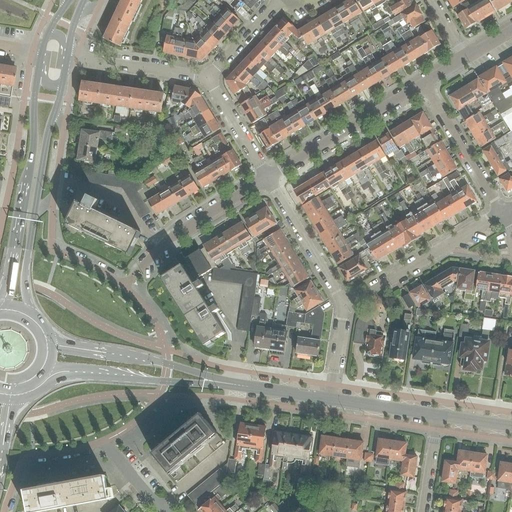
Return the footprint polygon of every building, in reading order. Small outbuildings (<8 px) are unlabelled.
[(122,0),(113,19),(130,27),(142,0),(122,0)] [(189,0),(188,0),(184,5),(186,12),(194,4),(193,3),(189,0)] [(240,2),(234,8),(234,9),(238,12),(240,10),(245,5),(249,9),(250,10),(258,0),(241,0),(240,2)] [(362,13),(355,2),(354,0),(348,0),(346,2),(347,3),(344,4),(359,29),(360,29),(361,31),(365,29),(357,16),(362,13)] [(356,0),(357,1),(364,12),(370,8),(375,15),(379,13),(376,8),(375,5),(375,6),(371,0),(356,0)] [(371,0),(375,6),(375,5),(376,8),(382,5),(385,9),(389,7),(384,0),(371,0)] [(384,0),(389,7),(390,8),(394,6),(390,0),(384,0)] [(394,6),(390,8),(392,12),(394,16),(410,7),(414,4),(411,0),(403,0),(399,3),(394,6)] [(449,0),(450,1),(449,1),(453,8),(454,8),(461,4),(466,0),(449,0)] [(492,13),(495,12),(487,0),(480,0),(476,3),(485,18),(492,14),(492,13)] [(490,0),(494,7),(497,11),(510,3),(510,2),(511,2),(510,0),(490,0)] [(485,18),(476,3),(466,9),(467,9),(475,23),(478,22),(485,18)] [(359,29),(344,4),(342,6),(341,4),(335,8),(344,24),(348,21),(355,32),(359,29)] [(461,4),(454,8),(458,15),(457,15),(461,22),(462,22),(467,29),(475,23),(467,9),(465,10),(461,4)] [(240,20),(227,9),(223,13),(216,6),(213,9),(232,27),(234,25),(235,26),(240,20)] [(388,22),(389,24),(391,26),(394,24),(395,24),(403,19),(404,21),(407,25),(410,23),(413,29),(426,21),(425,20),(424,21),(421,16),(422,15),(420,12),(418,8),(417,8),(415,6),(388,22)] [(329,14),(326,15),(339,37),(343,34),(344,34),(339,27),(344,24),(335,8),(328,13),(329,14)] [(179,18),(180,11),(180,10),(176,9),(173,9),(164,17),(162,26),(169,28),(172,17),(179,18)] [(213,9),(210,13),(217,19),(213,24),(226,35),(231,30),(230,29),(232,27),(213,9)] [(323,15),(317,19),(326,35),(326,34),(331,32),(335,39),(339,37),(326,15),(324,17),(323,15)] [(307,45),(298,30),(296,30),(293,27),(293,26),(292,25),(292,26),(289,24),(290,23),(284,17),(278,23),(278,25),(277,26),(288,38),(292,34),(302,43),(304,47),(307,45)] [(113,19),(106,35),(104,39),(120,47),(121,46),(130,27),(113,19)] [(311,25),(308,26),(321,48),(325,45),(326,45),(321,38),(326,35),(317,19),(310,23),(311,25)] [(383,20),(373,26),(375,30),(386,24),(385,24),(383,20)] [(203,21),(200,24),(219,42),(220,40),(221,41),(226,35),(213,24),(210,27),(203,21)] [(200,24),(199,24),(197,27),(204,34),(199,38),(212,50),(217,45),(216,44),(219,42),(200,24)] [(388,25),(381,29),(384,33),(391,29),(388,25)] [(288,38),(277,26),(272,31),(271,32),(272,33),(270,35),(289,53),(293,49),(285,43),(289,38),(288,38)] [(305,26),(298,30),(307,45),(308,46),(308,45),(313,43),(317,50),(319,49),(321,48),(308,26),(306,27),(305,26)] [(402,27),(397,30),(406,44),(401,47),(411,62),(417,58),(417,57),(419,56),(405,33),(403,29),(402,27)] [(416,29),(420,36),(429,51),(432,50),(432,51),(440,46),(431,30),(430,31),(431,31),(425,35),(422,30),(420,27),(416,29)] [(163,35),(161,42),(165,42),(163,52),(164,52),(164,53),(170,54),(171,53),(173,54),(179,29),(175,28),(173,37),(167,36),(163,35)] [(179,29),(173,54),(176,55),(176,56),(183,57),(187,40),(181,39),(182,34),(183,30),(179,29)] [(410,30),(409,31),(405,33),(419,56),(422,54),(422,55),(429,51),(420,36),(415,39),(410,30)] [(289,53),(270,35),(268,37),(267,36),(262,42),(275,54),(278,50),(286,57),(289,53)] [(212,50),(199,38),(197,41),(195,42),(200,58),(199,61),(202,61),(205,58),(204,57),(206,55),(207,56),(212,50)] [(200,58),(195,42),(194,42),(187,40),(183,57),(191,59),(191,58),(194,59),(193,60),(199,61),(200,58)] [(391,41),(387,44),(401,67),(403,66),(404,66),(411,62),(401,47),(396,50),(391,41)] [(275,54),(262,42),(256,48),(257,49),(255,51),(275,69),(280,74),(282,75),(285,72),(281,68),(271,58),(275,54)] [(383,58),(382,59),(391,73),(392,73),(392,74),(399,69),(401,67),(387,44),(383,47),(388,55),(383,58)] [(362,48),(358,51),(368,67),(363,70),(372,86),(379,82),(378,81),(381,79),(367,56),(362,48)] [(369,48),(364,51),(367,56),(371,54),(372,53),(369,48)] [(253,52),(247,58),(260,70),(264,66),(272,72),(275,69),(255,51),(253,53),(253,52)] [(338,53),(330,58),(332,62),(342,56),(340,53),(339,52),(338,53)] [(367,56),(381,79),(383,78),(384,79),(391,75),(390,74),(391,73),(382,59),(381,59),(376,62),(371,54),(367,56)] [(308,60),(314,67),(319,64),(315,57),(308,60)] [(260,70),(247,58),(242,63),(243,64),(241,66),(261,84),(264,81),(256,74),(260,70)] [(511,59),(505,64),(510,72),(501,78),(506,85),(500,89),(506,99),(495,106),(511,132),(511,131),(511,59)] [(308,60),(303,66),(308,71),(314,67),(308,60)] [(322,65),(312,70),(315,75),(324,69),(322,65)] [(349,67),(348,67),(362,91),(365,89),(365,90),(372,86),(363,70),(358,73),(353,65),(352,65),(349,67)] [(0,106),(8,108),(11,88),(12,88),(15,69),(14,68),(14,67),(6,66),(6,67),(0,66),(0,106)] [(261,84),(241,66),(239,68),(238,67),(233,73),(246,85),(250,81),(257,88),(261,84)] [(303,66),(295,74),(298,76),(298,77),(308,71),(303,66)] [(349,79),(344,81),(354,97),(360,93),(360,92),(362,91),(348,67),(344,70),(349,79)] [(275,69),(272,72),(275,75),(277,77),(280,74),(275,69)] [(506,85),(501,78),(496,69),(479,79),(495,106),(506,99),(500,89),(506,85)] [(307,83),(315,78),(311,71),(303,76),(307,83)] [(354,97),(344,81),(340,84),(335,76),(334,76),(331,71),(327,73),(330,79),(344,102),(346,100),(347,101),(354,97)] [(248,99),(252,96),(253,96),(246,85),(233,73),(234,74),(232,76),(231,75),(226,81),(234,95),(236,94),(242,90),(248,99)] [(301,78),(294,82),(296,86),(303,82),(301,78)] [(330,90),(326,93),(335,108),(342,104),(341,103),(344,102),(330,79),(326,81),(325,82),(330,90)] [(480,84),(477,80),(477,79),(470,83),(471,84),(468,86),(482,109),(491,103),(488,97),(483,101),(481,97),(486,94),(480,84)] [(82,85),(81,90),(80,101),(96,103),(99,85),(83,82),(82,85)] [(315,84),(310,87),(311,90),(312,89),(325,113),(328,111),(328,112),(335,108),(326,93),(321,95),(316,87),(315,84)] [(132,90),(119,88),(99,85),(96,103),(129,108),(132,90)] [(460,91),(459,91),(467,105),(468,105),(474,113),(482,109),(468,86),(465,87),(464,87),(460,89),(460,91)] [(181,105),(190,91),(183,89),(183,88),(175,87),(175,88),(174,87),(172,100),(173,103),(181,105)] [(278,100),(286,95),(282,88),(274,93),(276,97),(278,100)] [(185,115),(189,112),(200,98),(201,96),(191,89),(190,90),(190,91),(181,105),(182,104),(187,107),(182,113),(185,115)] [(307,104),(315,119),(316,118),(317,119),(324,115),(323,114),(325,113),(312,89),(311,90),(307,92),(312,101),(307,104)] [(164,94),(163,94),(132,90),(129,108),(161,113),(164,94)] [(467,105),(459,91),(457,93),(456,92),(452,94),(452,95),(451,95),(451,99),(451,100),(453,103),(454,103),(455,105),(454,106),(456,109),(458,109),(465,121),(475,115),(474,113),(468,105),(467,105)] [(256,96),(253,98),(241,105),(245,112),(246,112),(247,114),(270,100),(268,96),(259,101),(256,96)] [(200,98),(189,112),(193,120),(209,110),(204,103),(204,104),(200,98)] [(296,99),(291,102),(305,125),(308,124),(315,120),(315,119),(307,104),(306,105),(303,100),(298,103),(296,99)] [(259,120),(267,114),(264,110),(273,105),(270,100),(247,114),(249,117),(248,117),(252,124),(259,120)] [(296,131),(301,128),(303,127),(305,125),(291,102),(287,105),(292,113),(287,116),(296,131)] [(196,125),(191,128),(189,129),(192,133),(213,120),(212,118),(213,117),(209,110),(193,120),(196,125)] [(290,136),(296,131),(287,116),(283,119),(277,111),(273,113),(287,136),(289,135),(290,136)] [(464,122),(465,122),(468,128),(469,128),(470,130),(493,116),(491,112),(483,117),(480,112),(475,115),(465,121),(464,122)] [(287,136),(273,113),(268,116),(273,124),(269,127),(268,127),(278,143),(285,139),(284,138),(287,136)] [(411,120),(410,120),(420,136),(422,140),(426,138),(424,134),(432,129),(431,128),(432,127),(428,121),(423,115),(421,114),(411,120)] [(493,116),(470,130),(472,132),(471,133),(474,139),(490,129),(487,124),(495,120),(493,116)] [(179,131),(178,128),(174,117),(166,120),(169,128),(171,134),(179,131)] [(262,128),(257,131),(259,134),(258,135),(268,150),(276,145),(276,144),(278,143),(268,127),(269,127),(264,119),(259,122),(263,128),(262,128)] [(204,138),(220,129),(216,122),(215,123),(213,120),(192,133),(194,137),(201,132),(204,138)] [(401,126),(400,127),(410,142),(416,151),(420,148),(415,139),(420,136),(410,120),(410,121),(409,121),(405,123),(405,124),(401,126)] [(507,128),(503,122),(492,128),(490,129),(474,139),(475,139),(476,139),(477,141),(476,141),(480,148),(481,147),(481,148),(496,139),(493,134),(500,129),(503,134),(508,131),(507,128)] [(132,128),(115,125),(114,132),(126,134),(126,133),(131,134),(132,128)] [(391,133),(390,133),(393,137),(400,149),(405,145),(410,154),(414,152),(409,143),(410,142),(400,127),(397,128),(396,130),(395,129),(391,131),(391,132),(391,133)] [(417,156),(409,160),(412,165),(420,160),(428,155),(431,160),(447,151),(442,144),(442,145),(440,142),(435,133),(432,129),(424,134),(426,138),(422,140),(428,149),(422,153),(419,154),(417,156)] [(113,132),(105,131),(99,131),(99,132),(82,130),(80,145),(98,148),(99,139),(112,140),(113,132)] [(511,131),(511,132),(493,143),(502,156),(510,171),(511,170),(511,171),(511,145),(508,139),(511,137),(511,131)] [(184,143),(179,133),(173,136),(178,146),(184,143)] [(234,155),(221,133),(211,139),(215,144),(219,141),(227,153),(222,156),(231,170),(232,172),(242,166),(239,160),(240,160),(238,158),(237,156),(236,154),(234,155)] [(385,135),(377,139),(380,143),(388,156),(393,153),(398,161),(400,159),(405,168),(410,165),(411,166),(412,165),(409,160),(407,161),(405,157),(401,150),(399,151),(391,138),(389,134),(385,136),(385,135)] [(371,147),(368,148),(386,178),(390,175),(380,160),(386,157),(379,145),(376,141),(372,144),(371,143),(369,144),(371,146),(371,147)] [(486,149),(482,152),(490,164),(502,156),(493,143),(490,145),(491,146),(486,149)] [(98,148),(80,145),(77,160),(95,163),(95,164),(100,165),(102,157),(97,157),(98,148)] [(228,173),(228,172),(231,170),(222,156),(216,146),(212,149),(218,159),(213,162),(222,177),(228,173)] [(196,147),(192,149),(197,157),(201,155),(198,150),(196,147)] [(358,152),(368,168),(373,165),(382,180),(386,178),(368,148),(366,150),(365,149),(364,148),(363,149),(358,152)] [(434,164),(426,169),(426,170),(428,174),(451,160),(450,158),(451,157),(447,151),(431,160),(434,164)] [(353,157),(350,159),(365,183),(369,181),(363,171),(368,168),(358,152),(354,155),(353,154),(352,155),(353,157)] [(222,177),(213,162),(207,165),(201,155),(197,157),(212,182),(214,180),(215,181),(222,177)] [(502,156),(490,164),(497,176),(499,175),(501,173),(506,170),(507,172),(510,171),(502,156)] [(194,173),(202,187),(203,187),(203,188),(210,184),(209,183),(212,182),(197,157),(193,160),(199,170),(194,173)] [(345,160),(341,163),(350,178),(355,175),(361,185),(365,183),(350,159),(348,160),(346,158),(345,159),(345,160)] [(451,160),(428,174),(431,178),(439,173),(442,178),(452,172),(457,169),(456,169),(457,168),(453,162),(452,162),(451,160)] [(335,168),(333,170),(347,194),(351,191),(345,182),(350,178),(341,163),(336,166),(336,165),(334,166),(335,168)] [(111,175),(117,176),(121,177),(122,169),(109,167),(108,175),(111,175)] [(327,171),(322,174),(331,187),(332,189),(337,186),(343,196),(347,194),(333,170),(330,171),(329,169),(327,170),(327,171)] [(501,179),(500,180),(505,187),(504,187),(507,192),(511,189),(511,171),(511,170),(510,171),(507,172),(509,174),(505,177),(501,179)] [(84,182),(90,183),(92,172),(85,171),(84,180),(84,182),(84,183),(84,182)] [(457,171),(447,177),(450,183),(465,208),(469,205),(469,206),(477,201),(468,186),(467,186),(461,190),(454,180),(460,177),(457,171)] [(111,175),(108,175),(105,174),(103,185),(109,186),(111,175)] [(188,196),(199,189),(190,175),(184,178),(181,174),(177,177),(188,196)] [(296,190),(294,191),(299,199),(298,200),(300,203),(301,203),(302,204),(306,202),(331,187),(322,174),(306,184),(306,183),(302,185),(302,186),(300,187),(299,187),(295,189),(296,190)] [(109,186),(116,187),(117,176),(111,175),(109,186)] [(124,177),(121,177),(117,176),(116,187),(122,188),(124,177)] [(123,190),(125,193),(135,187),(133,185),(137,181),(136,179),(124,177),(122,188),(123,190)] [(175,184),(169,188),(178,202),(188,196),(177,177),(176,177),(177,179),(173,181),(175,184)] [(447,177),(443,180),(447,187),(446,187),(451,194),(446,198),(456,214),(462,210),(465,208),(450,183),(447,177)] [(137,181),(133,185),(135,187),(137,192),(142,189),(137,181)] [(125,193),(128,198),(138,192),(137,192),(135,187),(125,193)] [(157,192),(158,194),(167,209),(178,202),(169,188),(162,192),(161,189),(157,192)] [(126,253),(130,255),(135,245),(140,233),(141,233),(136,231),(94,211),(96,207),(99,201),(78,191),(76,196),(71,205),(75,207),(67,224),(70,226),(71,225),(126,252),(126,253)] [(128,198),(131,203),(141,197),(138,192),(128,198)] [(147,201),(148,201),(156,215),(167,209),(158,194),(147,201)] [(434,194),(431,196),(435,202),(445,220),(449,218),(456,214),(446,198),(440,201),(435,194),(434,194)] [(131,203),(134,208),(144,202),(141,197),(131,203)] [(306,204),(302,207),(306,214),(308,213),(309,215),(307,216),(307,217),(332,202),(330,197),(322,202),(318,197),(306,204)] [(445,220),(435,202),(428,206),(427,204),(426,204),(423,198),(418,201),(434,227),(434,225),(437,223),(438,224),(444,221),(445,220)] [(403,201),(399,204),(407,216),(406,216),(407,219),(401,222),(400,223),(412,242),(413,242),(421,237),(420,235),(423,233),(413,215),(404,201),(403,201)] [(434,227),(418,201),(414,203),(418,209),(417,210),(418,212),(413,215),(423,233),(430,229),(430,228),(433,226),(434,227)] [(134,208),(137,213),(147,207),(144,202),(134,208)] [(309,219),(313,226),(330,216),(327,211),(335,206),(332,202),(307,217),(308,217),(309,216),(311,218),(309,219)] [(142,218),(150,213),(147,207),(137,213),(140,218),(140,219),(142,218)] [(266,231),(268,235),(278,229),(279,229),(279,228),(276,223),(277,223),(272,216),(271,217),(268,211),(269,211),(266,207),(258,212),(259,213),(257,214),(256,213),(267,231),(266,231)] [(253,237),(252,238),(254,243),(258,240),(256,237),(266,231),(267,231),(256,213),(248,218),(249,219),(245,221),(250,229),(249,230),(253,237)] [(384,213),(379,216),(386,228),(387,231),(398,248),(399,248),(402,246),(403,248),(411,243),(412,242),(400,223),(399,223),(393,227),(391,225),(384,213)] [(330,216),(313,226),(318,233),(319,232),(320,234),(318,235),(319,236),(344,221),(344,220),(341,216),(333,221),(330,216)] [(344,221),(319,236),(321,235),(322,237),(321,238),(325,245),(342,235),(341,235),(338,230),(346,225),(344,221)] [(233,229),(247,253),(251,250),(246,243),(252,240),(254,243),(252,238),(241,222),(234,226),(235,227),(233,229)] [(376,225),(372,228),(388,255),(388,254),(387,253),(392,250),(393,251),(398,248),(387,231),(382,234),(381,231),(380,232),(376,225)] [(372,240),(366,244),(369,248),(372,253),(373,256),(376,260),(377,262),(379,261),(378,260),(384,257),(384,256),(387,254),(388,255),(372,228),(367,231),(371,237),(372,240)] [(229,229),(222,233),(233,251),(239,248),(243,255),(247,253),(233,229),(230,230),(229,229)] [(266,246),(256,252),(256,257),(261,254),(286,239),(285,239),(284,237),(285,237),(281,229),(276,232),(263,240),(266,246)] [(358,232),(353,235),(356,240),(361,237),(362,236),(359,232),(358,232)] [(216,239),(214,241),(228,264),(232,262),(227,254),(233,251),(222,233),(215,238),(216,239)] [(342,235),(325,245),(329,252),(331,252),(332,254),(330,255),(331,255),(356,240),(353,235),(345,240),(342,235)] [(286,239),(261,254),(263,258),(271,254),(274,259),(292,249),(288,242),(287,243),(285,241),(287,240),(286,239)] [(356,240),(331,255),(331,256),(333,255),(334,257),(332,257),(337,265),(353,255),(350,250),(359,245),(358,244),(356,240)] [(210,241),(203,245),(205,248),(206,249),(214,263),(220,259),(224,267),(220,269),(224,270),(229,270),(230,270),(230,269),(228,264),(214,241),(211,242),(210,241)] [(344,267),(340,269),(343,274),(344,274),(349,281),(357,276),(356,275),(366,269),(361,260),(367,257),(372,253),(369,248),(350,259),(351,261),(347,263),(346,265),(344,267)] [(174,257),(175,258),(176,257),(181,267),(162,279),(165,283),(203,342),(206,346),(226,333),(225,331),(224,331),(213,315),(220,310),(217,305),(210,309),(198,290),(204,286),(201,281),(199,282),(197,279),(212,269),(199,249),(199,250),(185,259),(182,254),(182,253),(174,257)] [(278,265),(270,270),(272,273),(298,258),(297,258),(296,259),(295,257),(296,256),(292,249),(274,259),(278,265)] [(372,253),(367,257),(371,263),(371,262),(375,260),(376,260),(373,256),(372,253)] [(298,258),(272,273),(273,274),(275,277),(282,273),(286,278),(303,268),(299,261),(298,262),(297,260),(298,259),(298,258)] [(289,283),(284,286),(285,287),(285,288),(295,289),(293,287),(305,280),(309,278),(308,277),(307,278),(306,276),(307,275),(303,268),(286,278),(289,283)] [(436,277),(443,289),(454,282),(456,283),(459,269),(452,268),(447,271),(447,270),(445,271),(446,272),(444,273),(443,272),(436,277)] [(462,269),(460,269),(457,291),(465,292),(464,300),(473,301),(475,291),(471,290),(475,271),(468,270),(467,269),(463,268),(462,269)] [(258,274),(246,272),(244,285),(244,287),(255,289),(258,274)] [(482,291),(479,311),(485,312),(485,309),(490,274),(490,275),(487,274),(487,273),(479,272),(479,273),(478,272),(476,290),(482,291)] [(492,292),(499,293),(502,275),(494,274),(494,275),(493,275),(491,275),(491,274),(490,274),(485,309),(490,309),(492,292)] [(506,298),(503,319),(507,319),(511,298),(511,289),(511,277),(510,277),(511,277),(510,277),(510,276),(502,275),(499,293),(499,297),(506,298)] [(437,298),(443,294),(434,278),(426,283),(427,283),(425,285),(424,284),(423,285),(437,308),(442,306),(437,298)] [(290,302),(289,304),(291,307),(317,292),(315,289),(315,287),(315,286),(314,286),(312,283),(313,283),(312,282),(311,282),(294,292),(298,297),(290,302)] [(423,310),(426,310),(423,306),(431,301),(422,286),(410,293),(420,309),(423,310)] [(291,307),(289,304),(288,312),(295,313),(294,311),(302,305),(306,311),(323,302),(323,300),(323,299),(322,299),(320,296),(321,296),(320,295),(318,295),(317,292),(291,307)] [(415,305),(408,295),(402,298),(409,309),(415,305)] [(251,316),(260,317),(258,326),(258,327),(255,347),(255,346),(269,348),(269,349),(270,349),(273,328),(273,322),(266,321),(266,314),(259,313),(261,298),(254,297),(254,298),(254,300),(253,303),(253,305),(252,309),(252,310),(251,315),(251,316)] [(323,311),(322,312),(320,307),(320,306),(305,315),(298,313),(297,323),(313,325),(311,339),(320,340),(320,338),(321,338),(320,338),(321,335),(321,332),(322,332),(322,331),(321,331),(322,329),(322,326),(323,326),(323,325),(322,325),(323,322),(323,319),(324,319),(324,318),(323,318),(324,315),(324,314),(323,312),(323,311)] [(280,329),(273,328),(270,349),(284,351),(287,331),(286,331),(287,327),(296,328),(297,323),(298,313),(295,313),(288,312),(285,325),(280,325),(280,329)] [(368,344),(366,354),(373,355),(374,357),(377,357),(379,356),(381,356),(384,335),(383,335),(383,334),(382,332),(375,331),(375,327),(365,313),(364,314),(363,316),(362,317),(361,318),(360,320),(359,321),(359,322),(358,324),(357,325),(357,328),(355,343),(355,342),(368,344)] [(402,331),(395,330),(391,358),(405,360),(412,315),(404,314),(402,331)] [(459,338),(464,339),(464,343),(463,343),(462,351),(461,356),(460,366),(460,368),(461,368),(461,366),(465,366),(465,369),(475,370),(475,368),(481,369),(482,360),(486,360),(487,355),(489,341),(488,341),(489,331),(494,332),(495,326),(496,320),(484,318),(482,330),(483,330),(482,336),(474,335),(474,337),(474,338),(467,338),(468,336),(468,333),(460,331),(458,338),(459,338)] [(435,340),(436,332),(419,330),(415,350),(414,352),(414,355),(414,357),(414,358),(423,360),(422,363),(431,364),(435,340)] [(442,341),(435,340),(431,364),(441,366),(441,363),(449,364),(450,364),(450,359),(453,338),(454,335),(443,333),(442,341)] [(320,340),(311,339),(299,337),(296,353),(318,356),(320,341),(319,341),(320,340)] [(202,445),(207,442),(211,438),(217,433),(215,431),(216,430),(212,426),(211,427),(201,414),(152,454),(163,467),(166,471),(167,471),(169,473),(174,469),(179,465),(183,461),(188,457),(193,453),(197,449),(202,445)] [(253,426),(241,424),(237,446),(237,447),(236,450),(237,451),(235,458),(240,459),(241,452),(242,452),(243,449),(250,450),(253,425),(253,426)] [(261,462),(266,428),(254,426),(254,425),(253,425),(250,450),(256,451),(256,454),(257,455),(256,461),(261,462)] [(217,433),(211,438),(219,448),(220,447),(223,444),(224,444),(225,443),(217,433)] [(288,435),(275,433),(273,442),(274,442),(270,466),(270,468),(271,468),(275,469),(277,458),(284,459),(288,435)] [(282,470),(286,470),(288,463),(289,464),(291,463),(295,462),(295,461),(296,461),(299,436),(288,435),(284,459),(282,470)] [(311,448),(312,440),(307,439),(306,437),(299,436),(296,461),(302,462),(300,473),(306,473),(310,448),(311,448)] [(322,437),(321,441),(319,454),(333,456),(336,438),(331,438),(322,436),(322,437)] [(219,448),(211,438),(207,442),(215,452),(215,451),(219,448)] [(350,440),(345,440),(336,438),(333,456),(347,458),(349,440),(350,440)] [(393,441),(388,441),(379,439),(378,440),(379,440),(378,445),(376,457),(375,464),(389,466),(389,465),(393,441)] [(358,442),(350,440),(349,440),(347,458),(361,460),(362,448),(363,448),(362,448),(363,443),(364,443),(363,442),(358,442)] [(398,442),(393,441),(389,465),(395,466),(395,463),(403,464),(403,461),(404,461),(404,455),(405,455),(406,450),(406,449),(406,444),(407,444),(407,443),(398,442)] [(215,452),(207,442),(202,445),(210,455),(211,455),(210,455),(214,452),(215,452)] [(210,455),(202,445),(197,449),(206,459),(209,455),(210,456),(210,455)] [(206,459),(197,449),(193,453),(201,463),(201,462),(205,459),(205,460),(206,459)] [(459,458),(458,463),(457,469),(471,471),(473,453),(469,453),(459,451),(459,452),(459,457),(458,457),(459,458)] [(201,463),(193,453),(188,457),(196,467),(197,467),(196,466),(200,463),(200,464),(201,463)] [(478,454),(473,453),(471,471),(470,477),(483,479),(483,473),(484,473),(487,456),(487,455),(478,454)] [(401,476),(409,477),(413,477),(413,478),(414,478),(415,470),(416,465),(417,457),(416,457),(405,455),(404,455),(404,461),(403,461),(403,464),(401,476)] [(196,467),(188,457),(183,461),(192,471),(192,470),(195,467),(196,467)] [(236,460),(228,459),(228,463),(227,471),(226,472),(231,473),(234,473),(236,460)] [(192,471),(183,461),(179,465),(187,475),(187,474),(191,471),(192,471)] [(447,482),(455,483),(457,469),(458,463),(446,461),(444,469),(443,474),(444,474),(442,482),(443,482),(447,482)] [(511,464),(510,464),(501,463),(498,481),(506,482),(505,489),(511,490),(511,485),(511,464)] [(187,475),(179,465),(174,469),(182,479),(183,478),(182,478),(186,475),(187,475)] [(182,479),(174,469),(169,473),(177,483),(178,482),(178,483),(178,482),(182,479)] [(221,469),(220,469),(219,469),(220,470),(216,473),(216,472),(215,473),(223,482),(225,481),(226,475),(221,469)] [(219,486),(220,485),(223,482),(215,473),(211,477),(211,476),(211,477),(219,486)] [(41,488),(25,491),(28,510),(28,511),(40,511),(110,499),(107,488),(107,487),(105,476),(57,485),(54,486),(53,484),(44,486),(44,487),(42,488),(41,488)] [(214,490),(219,486),(211,477),(210,477),(211,477),(207,480),(206,480),(214,490)] [(209,494),(214,490),(206,480),(206,481),(202,484),(209,494)] [(205,497),(209,494),(202,484),(201,485),(198,488),(197,488),(205,497)] [(220,485),(219,486),(214,490),(209,494),(205,497),(200,501),(197,504),(201,509),(199,510),(200,511),(201,509),(203,511),(201,511),(215,511),(222,506),(218,501),(227,494),(220,485)] [(200,501),(205,497),(197,488),(196,488),(197,489),(193,492),(193,491),(192,492),(200,501)] [(406,492),(403,491),(399,491),(395,490),(389,489),(387,502),(404,505),(406,492)] [(197,504),(200,501),(192,492),(192,493),(188,496),(188,495),(188,496),(187,496),(195,505),(197,504)] [(446,497),(444,511),(452,511),(460,511),(462,500),(457,499),(453,498),(449,498),(446,497)] [(286,506),(282,501),(278,505),(281,510),(286,506)] [(385,511),(403,511),(404,505),(387,502),(385,511)] [(279,511),(281,511),(274,503),(269,508),(272,511),(279,511)]
